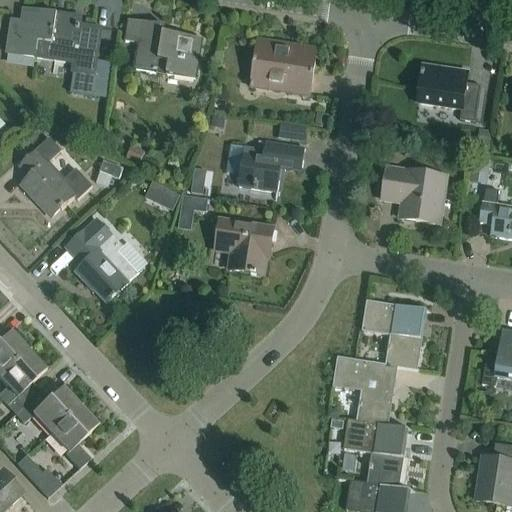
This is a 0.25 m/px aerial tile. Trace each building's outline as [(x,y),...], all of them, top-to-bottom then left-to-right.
[(11,23),(6,56),(35,60),(68,65),(72,66),(71,74),(89,77),(86,97),(106,100),(110,65),(96,63),(98,49),(101,30),(80,26),(81,19),(64,16),(63,20),(56,19),(57,15),(23,10),(21,24),(11,23)] [(127,22),(124,43),(139,46),(135,72),(153,75),(164,77),(195,81),(198,61),(201,41),(175,37),(175,40),(168,39),(168,36),(163,36),(165,27),(143,24),(127,22)] [(257,42),(254,62),(251,83),(287,89),(286,95),(309,98),(317,51),(299,48),(298,50),(290,49),(290,47),(257,42)] [(474,124),(477,108),(480,88),(466,86),(468,74),(449,71),(448,74),(442,73),(443,70),(423,67),(417,105),(461,112),(459,122),(474,124)] [(0,97),(0,114),(10,125),(18,118),(0,97)] [(222,130),(224,120),(212,117),(210,127),(222,130)] [(61,154),(50,141),(20,168),(30,178),(21,187),(51,219),(73,199),(77,203),(92,189),(76,171),(65,181),(50,165),(61,154)] [(305,151),(285,148),(261,144),(260,152),(241,150),(235,189),(257,192),(277,195),(281,167),(302,170),(305,151)] [(131,148),(126,161),(139,167),(156,174),(160,165),(143,158),(145,154),(131,148)] [(473,161),(469,183),(487,186),(490,163),(473,161)] [(103,163),(99,174),(118,181),(122,171),(103,163)] [(447,179),(406,173),(387,170),(382,202),(395,204),(395,202),(402,203),(399,221),(440,227),(447,179)] [(485,191),(480,225),(493,227),(491,238),(511,241),(511,210),(496,208),(499,193),(485,191)] [(122,249),(96,221),(66,249),(83,268),(76,275),(88,288),(89,286),(106,305),(111,301),(112,302),(126,289),(125,288),(137,276),(117,254),(122,249)] [(273,231),(253,228),(216,222),(211,254),(227,256),(224,272),(263,278),(266,261),(268,261),(273,231)] [(385,367),(396,370),(421,374),(421,372),(416,372),(425,314),(430,314),(431,313),(366,303),(361,333),(390,337),(385,367)] [(0,379),(29,353),(11,333),(0,343),(0,379)] [(486,360),(482,387),(495,389),(497,379),(511,382),(511,335),(504,335),(499,362),(486,360)] [(0,401),(15,417),(35,399),(26,389),(46,371),(29,353),(0,379),(0,383),(6,390),(0,394),(0,401)] [(396,370),(385,367),(337,359),(332,389),(361,393),(356,423),(387,428),(396,370)] [(50,436),(80,408),(62,389),(43,407),(35,399),(15,417),(23,426),(33,417),(50,436)] [(80,408),(50,436),(68,455),(98,427),(80,408)] [(328,410),(327,419),(338,421),(340,412),(328,410)] [(331,421),(330,429),(341,431),(342,423),(331,421)] [(412,432),(387,428),(356,423),(348,422),(343,451),(371,456),(367,485),(398,490),(407,432),(412,433),(412,432)] [(511,448),(495,446),(493,461),(482,459),(480,475),(483,475),(482,486),(478,486),(475,503),(511,508),(511,501),(511,448)] [(43,477),(30,462),(26,459),(17,468),(33,486),(43,477)] [(0,474),(0,511),(5,511),(22,497),(0,474)] [(398,490),(367,485),(350,483),(345,511),(406,511),(409,493),(415,494),(415,493),(398,490)]
